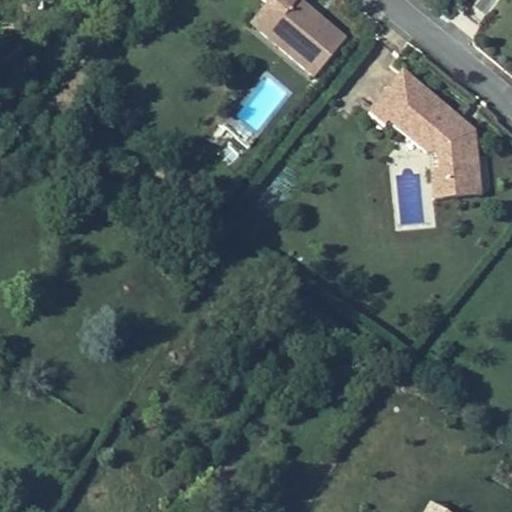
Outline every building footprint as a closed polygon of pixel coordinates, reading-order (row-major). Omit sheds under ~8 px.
[(294,10),(263,48),(279,62),(281,76),(320,109),(351,71),(325,50),(322,53),(318,49),(320,46),(304,32),(310,24),(294,10)] [(263,48),(256,55),(281,76),(279,62),(263,48)] [(411,100),(379,141),(396,154),(399,149),(436,177),(439,176),(446,176),(448,209),(488,205),(485,156),(468,158),(460,152),(467,142),(411,100)] [(485,156),(467,142),(460,152),(468,158),(485,156)] [(446,176),(439,176),(443,224),(489,221),(488,205),(448,209),(446,176)] [(446,511),(416,499),(410,511),(446,511)]
